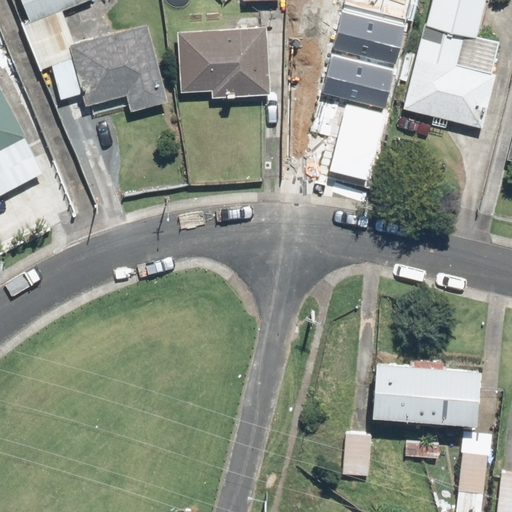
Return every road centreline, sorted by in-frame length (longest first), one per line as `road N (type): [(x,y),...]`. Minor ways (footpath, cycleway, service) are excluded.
road 1 (residential): [(297,232),(219,229),(110,254),(0,313)]
road 2 (residential): [(230,511),(297,232)]
road 3 (residential): [(511,272),(297,232)]
